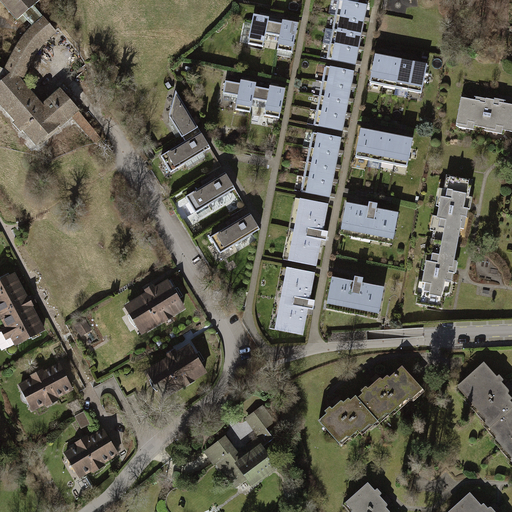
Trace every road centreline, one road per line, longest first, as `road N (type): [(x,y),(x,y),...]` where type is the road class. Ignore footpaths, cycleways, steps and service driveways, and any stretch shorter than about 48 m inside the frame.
road 1 (residential): [(71,87),(113,137),(205,282),(234,332),(236,361),(226,387),(146,451),(92,511)]
road 2 (residential): [(511,337),(273,353)]
